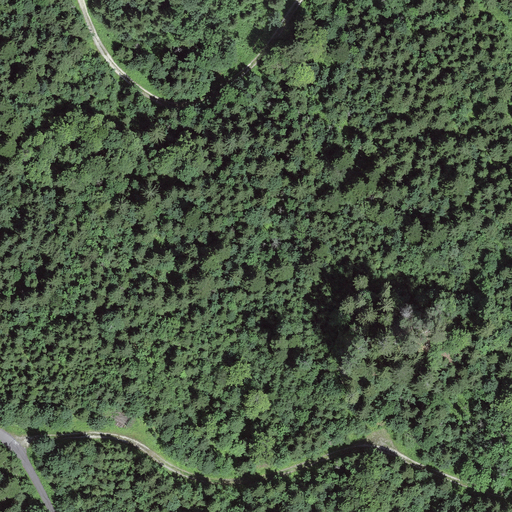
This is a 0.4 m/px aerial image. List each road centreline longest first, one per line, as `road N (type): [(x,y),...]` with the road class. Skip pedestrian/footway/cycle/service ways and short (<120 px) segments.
road 1 (track): [(9,438),(120,437),(215,485),(258,481),(374,447),(511,500)]
road 2 (track): [(80,0),(108,61),(171,104),(214,95),(252,69),(303,0)]
